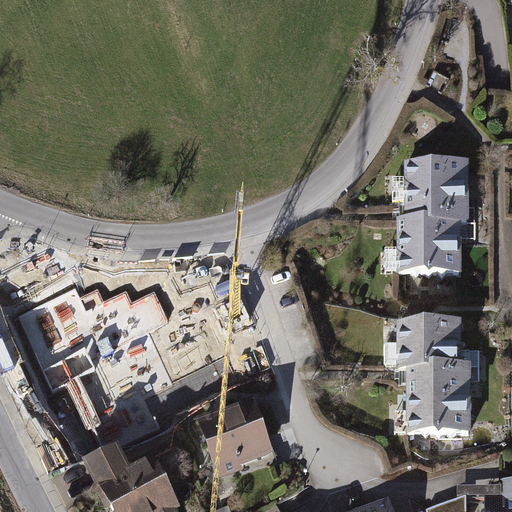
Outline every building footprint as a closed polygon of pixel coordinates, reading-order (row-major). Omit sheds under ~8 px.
[(468,163),(404,163),(405,220),(397,220),(397,276),(462,275),(461,225),(469,225),(468,163)] [(109,292),(36,338),(73,396),(146,349),(109,292)] [(461,322),(396,322),(396,372),(406,372),(406,437),(471,437),(471,365),(461,365),(461,322)] [(256,398),(197,418),(219,481),(245,472),(243,466),(276,455),(256,398)] [(119,444),(83,459),(110,511),(178,511),(182,509),(153,455),(132,467),(119,444)] [(457,500),(426,511),(467,511),(467,498),(485,498),(484,511),(511,511),(511,481),(501,481),(501,487),(457,487),(457,500)] [(392,511),(389,500),(355,511),(392,511)]
